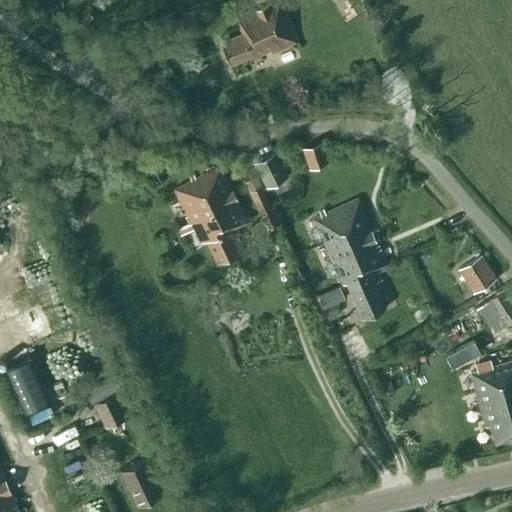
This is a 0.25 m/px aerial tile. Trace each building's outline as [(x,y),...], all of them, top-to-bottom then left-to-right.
[(270,48),(271,52),(297,41),(280,0),(269,0),(234,15),(241,31),(219,40),(229,62),(250,53),(253,60),(260,56),(259,52),(270,48)] [(95,19),(87,12),(77,24),(84,31),(95,19)] [(328,160),(321,139),(301,146),(308,167),(328,160)] [(275,150),(254,160),(265,183),(266,185),(287,175),(275,150)] [(147,164),(155,179),(163,175),(155,160),(147,164)] [(216,193),(231,185),(220,163),(174,186),(189,217),(219,201),(216,193)] [(219,201),(189,217),(200,239),(205,237),(216,261),(239,250),(229,228),(248,219),(231,185),(216,193),(219,201)] [(260,185),(249,190),(266,226),(277,221),(260,185)] [(386,261),(357,196),(324,211),(322,208),(318,210),(319,213),(312,217),(317,227),(310,230),(314,241),(321,238),(332,263),(325,266),(330,276),(337,273),(341,283),(346,281),(362,316),(385,306),(373,280),(380,278),(375,266),(386,261)] [(479,253),(458,266),(473,290),(494,277),(479,253)] [(317,295),(322,306),(337,300),(344,297),(339,285),(317,295)] [(511,296),(505,285),(485,298),(501,324),(511,317),(511,296)] [(511,357),(490,364),(489,359),(484,361),(486,365),(469,370),(483,418),(487,417),(494,440),(506,437),(506,439),(511,437),(511,357)] [(115,389),(93,400),(105,424),(127,413),(115,389)] [(137,502),(160,491),(151,472),(158,470),(149,452),(120,466),(137,502)] [(18,511),(0,469),(0,511),(18,511)]
